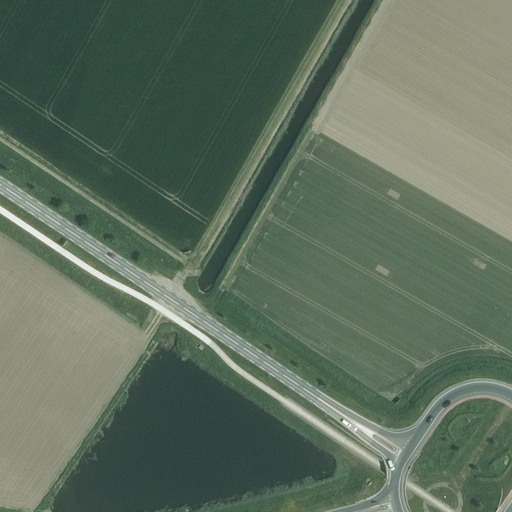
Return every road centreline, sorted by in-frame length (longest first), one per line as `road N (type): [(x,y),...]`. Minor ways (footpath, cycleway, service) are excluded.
road 1 (primary): [(337,411),(0,184)]
road 2 (trunk): [(511,395),(479,387),(457,392),(408,447)]
